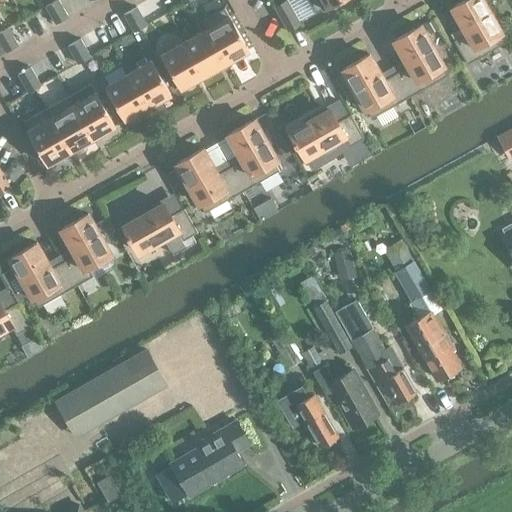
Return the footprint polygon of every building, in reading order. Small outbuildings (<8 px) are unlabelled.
[(58,0),(54,0),(51,2),(61,19),(68,16),(58,0)] [(300,23),(286,0),(284,0),(274,6),(288,30),(300,23)] [(308,0),(315,12),(337,0),(308,0)] [(466,32),(453,40),(466,63),(506,41),(500,31),(501,31),(500,30),(482,0),(463,0),(452,7),(452,8),(453,8),(466,32)] [(45,6),(55,23),(61,19),(51,2),(45,6)] [(140,28),(146,24),(136,7),(130,10),(140,28)] [(224,7),(201,20),(225,62),(248,49),(224,7)] [(140,28),(130,10),(124,14),(133,31),(140,28)] [(205,29),(184,41),(203,75),(225,62),(201,20),(205,29)] [(396,72),(409,96),(448,74),(442,65),(443,64),(442,63),(421,26),(420,25),(394,40),(394,41),(395,41),(409,65),(396,72)] [(8,27),(2,30),(11,48),(18,44),(8,27)] [(0,41),(5,51),(11,48),(2,30),(0,31),(0,41)] [(84,59),(90,56),(80,38),(74,42),(84,59)] [(203,75),(184,41),(161,54),(181,88),(203,75)] [(84,59),(74,42),(68,45),(77,63),(84,59)] [(343,70),(364,107),(365,109),(365,108),(371,118),(409,96),(396,72),(383,79),(370,55),(369,54),(342,69),(343,70)] [(151,59),(128,72),(147,106),(170,93),(151,59)] [(30,67),(24,70),(34,88),(40,84),(30,67)] [(34,88),(24,70),(18,74),(27,91),(34,88)] [(125,119),(147,106),(128,72),(105,85),(125,119)] [(68,96),(92,138),(114,125),(95,91),(73,104),(68,95),(68,96)] [(70,150),(92,138),(68,96),(46,108),(70,150)] [(46,108),(45,109),(50,117),(28,130),(47,163),(70,150),(46,108)] [(364,137),(350,113),(337,121),(329,108),(328,109),(304,123),(291,130),(290,130),(295,140),(292,141),(295,146),(297,144),(305,157),(306,156),(343,135),(349,145),(364,137)] [(228,135),(238,153),(242,159),(229,166),(243,190),(282,169),(276,159),(276,157),(275,157),(254,120),(255,120),(254,119),(227,134),(228,135)] [(511,153),(511,137),(509,132),(498,138),(508,156),(511,153)] [(243,190),(229,166),(217,174),(203,150),(204,149),(203,148),(176,163),(177,164),(198,201),(198,203),(199,202),(204,212),(243,190)] [(130,185),(142,207),(159,199),(157,195),(173,186),(164,168),(130,185)] [(0,192),(10,187),(0,169),(0,192)] [(269,196),(262,183),(250,188),(257,202),(269,196)] [(270,197),(253,207),(260,220),(277,211),(278,210),(270,197)] [(182,240),(197,231),(184,207),(170,215),(163,202),(125,224),(123,225),(129,234),(126,236),(128,240),(131,238),(138,251),(140,251),(140,250),(176,229),(182,240)] [(110,253),(99,234),(88,215),(89,214),(88,213),(61,228),(62,230),(62,229),(76,254),(63,261),(77,285),(93,275),(88,266),(110,253)] [(350,220),(340,226),(343,232),(353,226),(350,220)] [(381,248),(412,300),(431,289),(400,237),(381,248)] [(77,285),(63,261),(50,268),(37,244),(37,243),(36,242),(9,257),(10,259),(11,259),(32,295),(31,296),(32,297),(38,306),(77,285)] [(314,248),(304,254),(307,259),(318,253),(314,248)] [(351,266),(338,270),(341,279),(354,276),(351,266)] [(414,391),(400,367),(388,346),(385,348),(356,298),(334,310),(351,338),(349,339),(354,346),(353,346),(366,368),(373,364),(389,392),(392,391),(398,401),(414,391)] [(340,353),(353,346),(349,339),(326,300),(313,307),(340,353)] [(0,329),(10,324),(16,334),(31,325),(17,302),(4,309),(0,302),(0,329)] [(236,303),(222,311),(226,318),(240,310),(236,303)] [(423,343),(418,346),(436,378),(459,366),(451,351),(455,349),(431,308),(411,319),(423,343)] [(282,334),(272,340),(289,367),(299,361),(282,334)] [(74,436),(167,383),(147,348),(54,400),(74,436)] [(353,427),(357,424),(377,413),(351,370),(333,381),(323,364),(311,371),(328,401),(335,397),(353,427)] [(291,424),(303,417),(319,444),(336,434),(312,393),(307,396),(301,385),(277,399),(291,424)] [(235,450),(248,442),(234,418),(194,442),(196,445),(170,460),(189,493),(242,462),(235,450)] [(107,501),(121,494),(109,473),(96,481),(107,501)]
